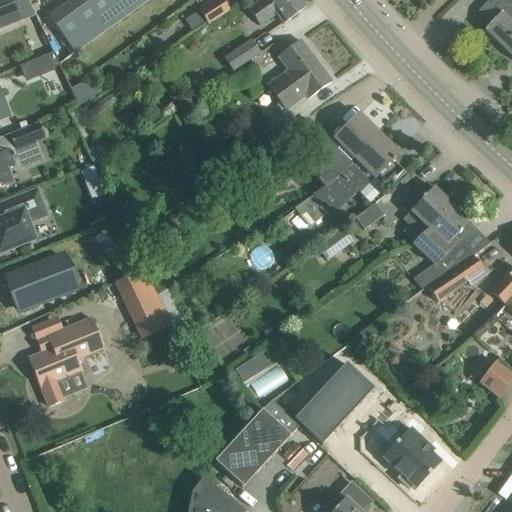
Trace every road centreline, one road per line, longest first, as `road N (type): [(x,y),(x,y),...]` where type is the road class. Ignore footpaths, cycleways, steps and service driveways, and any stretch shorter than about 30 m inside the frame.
road 1 (tertiary): [(511,167),(449,113),(347,0)]
road 2 (residential): [(431,511),(511,407)]
